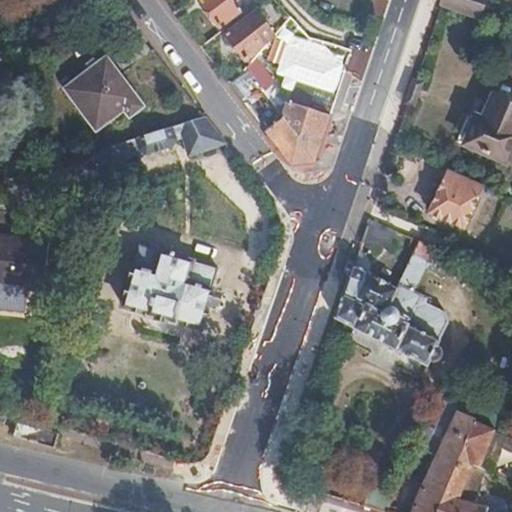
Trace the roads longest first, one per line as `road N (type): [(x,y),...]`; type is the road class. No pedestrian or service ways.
road 1 (tertiary): [(340,209),(226,511)]
road 2 (residential): [(140,0),(293,199),(340,209)]
road 3 (tertiary): [(407,0),(340,209)]
road 4 (primary): [(185,511),(0,461)]
